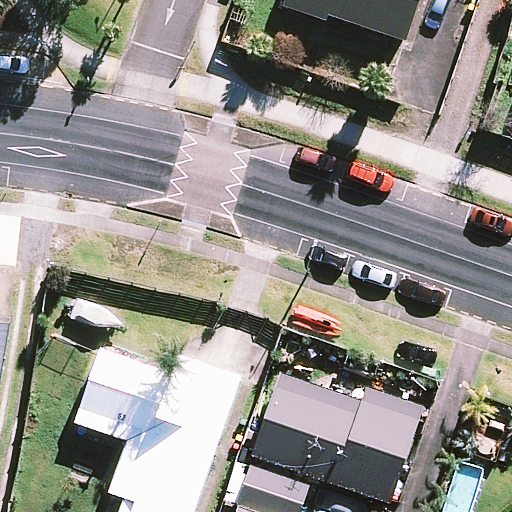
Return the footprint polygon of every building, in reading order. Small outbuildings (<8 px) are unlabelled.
[(403,50),(420,0),(285,0),(280,14),(324,29),(326,23),(403,50)] [(0,326),(0,381),(9,327),(0,326)] [(195,511),(239,383),(179,362),(173,378),(173,380),(98,356),(74,429),(125,446),(107,497),(123,502),(119,511),(195,511)] [(250,461),(388,510),(423,411),(365,390),(360,406),(280,378),(250,461)] [(236,507),(251,511),(300,511),(309,489),(250,468),(236,507)]
